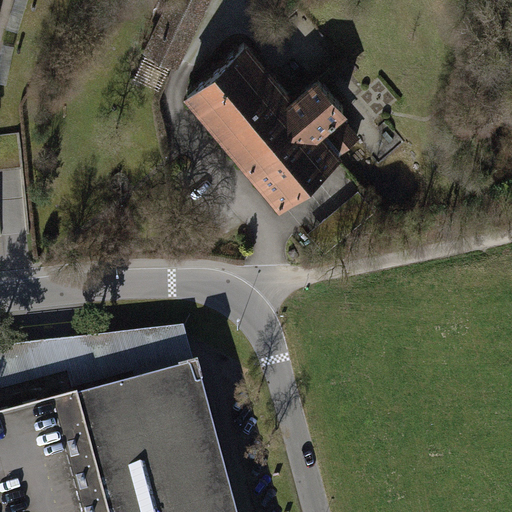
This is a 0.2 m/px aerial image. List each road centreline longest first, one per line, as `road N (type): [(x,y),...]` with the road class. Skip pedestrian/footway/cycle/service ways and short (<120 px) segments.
road 1 (tertiary): [(0,296),(181,283),(237,298),(269,342),(316,511)]
road 2 (track): [(511,231),(263,280)]
